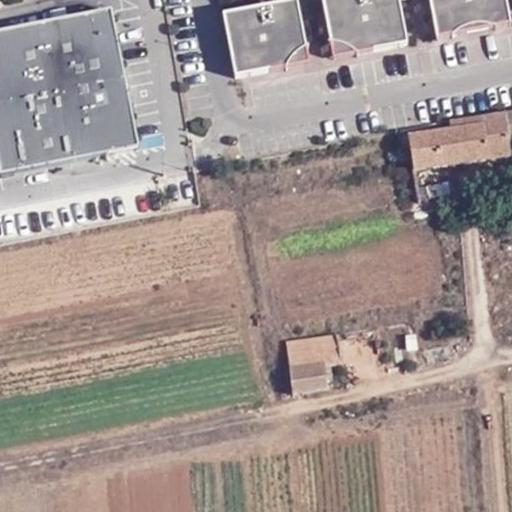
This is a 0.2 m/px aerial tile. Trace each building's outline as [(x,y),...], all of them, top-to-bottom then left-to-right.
[(298,0),(225,13),(235,73),(309,60),(298,0)] [(401,0),(326,0),(336,54),(410,41),(401,0)] [(511,10),(510,0),(432,0),(440,38),(511,23),(511,10)] [(107,23),(0,44),(0,184),(134,159),(107,23)] [(511,112),(478,117),(479,131),(408,138),(411,167),(504,159),(504,141),(511,139),(511,112)] [(283,345),(289,394),(326,387),(323,371),(338,369),(333,335),(283,345)]
